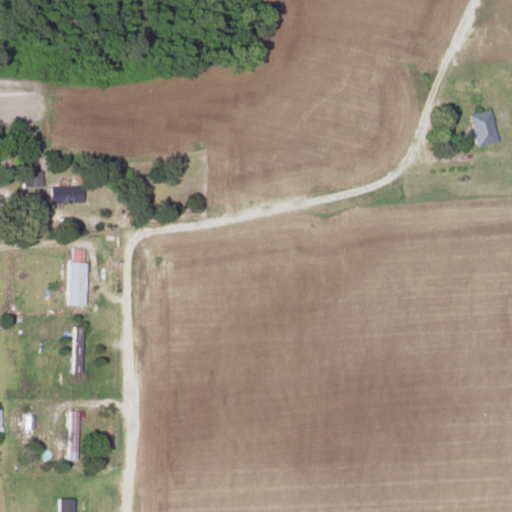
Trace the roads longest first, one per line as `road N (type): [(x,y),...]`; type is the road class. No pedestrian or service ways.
road 1 (residential): [(396,184),(130,239),(122,511)]
road 2 (residential): [(477,0),(396,184)]
